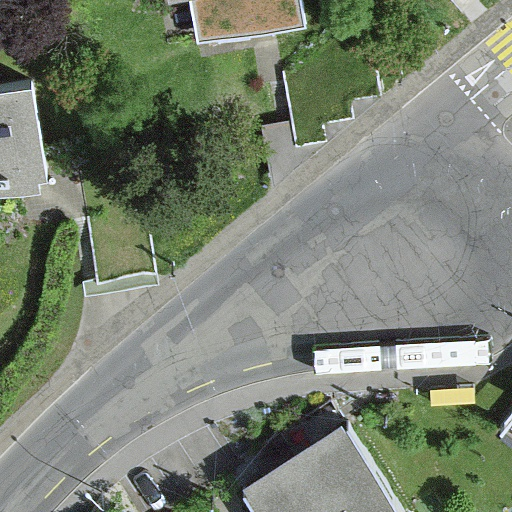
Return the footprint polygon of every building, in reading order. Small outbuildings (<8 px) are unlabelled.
[(128,0),(143,63),(314,25),(308,0),(128,0)] [(364,47),(280,59),(292,143),(328,138),(324,113),(345,110),(342,87),(370,83),(364,47)] [(40,81),(0,86),(0,188),(54,181),(40,81)] [(511,376),(500,390),(490,401),(511,419),(511,376)] [(412,511),(354,420),(250,486),(266,511),(412,511)]
